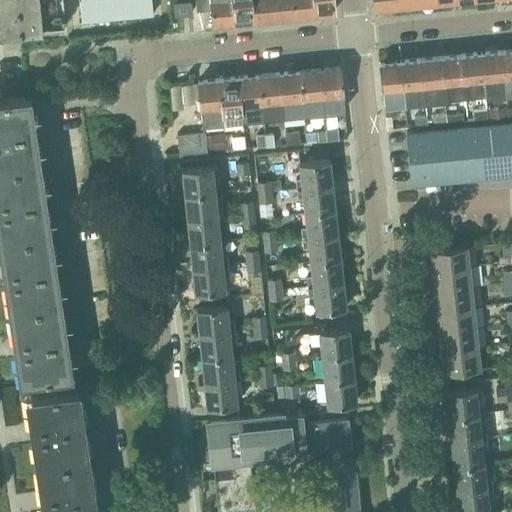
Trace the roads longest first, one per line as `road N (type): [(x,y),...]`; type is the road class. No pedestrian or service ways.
road 1 (residential): [(184,511),(139,78),(150,61),(176,53),(356,34)]
road 2 (residential): [(407,511),(374,209)]
road 3 (residential): [(374,209),(356,34)]
road 4 (residential): [(356,34),(511,15)]
road 5 (residential): [(374,209),(511,204)]
